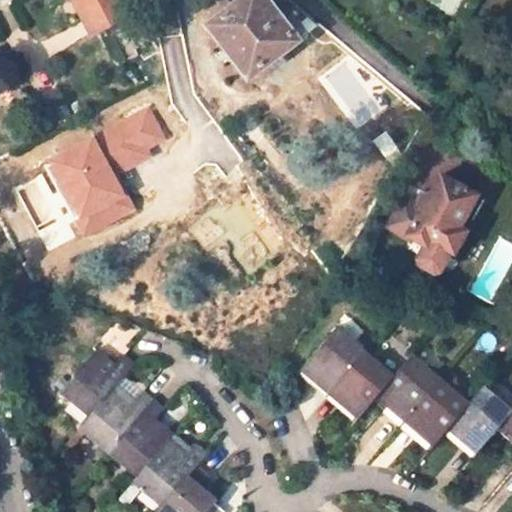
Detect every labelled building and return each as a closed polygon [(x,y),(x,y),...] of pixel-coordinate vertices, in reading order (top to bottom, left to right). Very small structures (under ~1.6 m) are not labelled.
[(75,0),(83,13),(92,9),(104,30),(132,16),(123,0),(75,0)] [(298,40),(268,0),(248,0),(214,25),(251,74),(298,40)] [(92,9),(83,13),(95,35),(104,30),(92,9)] [(0,92),(8,88),(0,72),(0,92)] [(461,183),(471,162),(451,152),(440,172),(461,183)] [(479,196),(441,177),(432,193),(426,195),(418,209),(416,213),(418,219),(408,236),(427,247),(421,259),(424,267),(435,273),(443,270),(452,252),(456,254),(468,230),(462,227),(479,196)] [(418,219),(416,213),(418,209),(405,201),(391,227),(408,236),(418,219)] [(336,330),(306,366),(332,389),(363,353),(336,330)] [(97,352),(63,390),(91,416),(115,388),(134,366),(123,356),(114,367),(97,352)] [(363,353),(332,389),(362,415),(381,393),(393,379),(363,353)] [(409,417),(439,382),(411,358),(393,379),(381,393),(409,417)] [(438,443),(453,426),(469,407),(439,382),(409,417),(438,443)] [(164,412),(142,392),(133,403),(115,388),(91,416),(82,427),(139,478),(170,442),(175,437),(157,421),(164,412)] [(469,407),(453,426),(481,451),(505,422),(511,414),(511,412),(484,389),(469,407)] [(163,506),(188,478),(208,455),(197,445),(186,457),(170,442),(139,478),(136,482),(163,506)] [(210,511),(218,504),(188,478),(163,506),(158,511),(210,511)]
